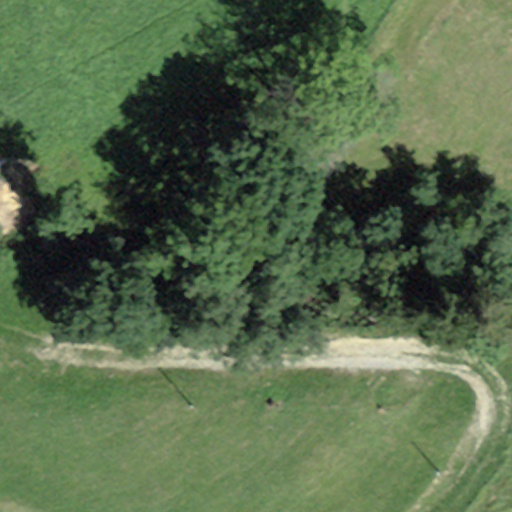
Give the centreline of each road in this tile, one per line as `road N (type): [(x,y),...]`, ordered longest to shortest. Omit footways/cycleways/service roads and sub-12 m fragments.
road 1 (track): [(481,371),(416,352),(141,358),(0,342)]
road 2 (track): [(434,511),(476,459),(491,421),(492,388),(481,371)]
